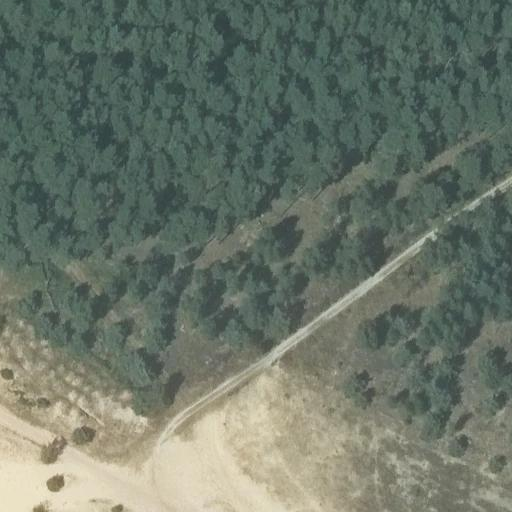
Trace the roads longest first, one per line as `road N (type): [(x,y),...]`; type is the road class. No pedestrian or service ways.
road 1 (track): [(119,485),(142,452),(511,171)]
road 2 (track): [(119,485),(0,411)]
